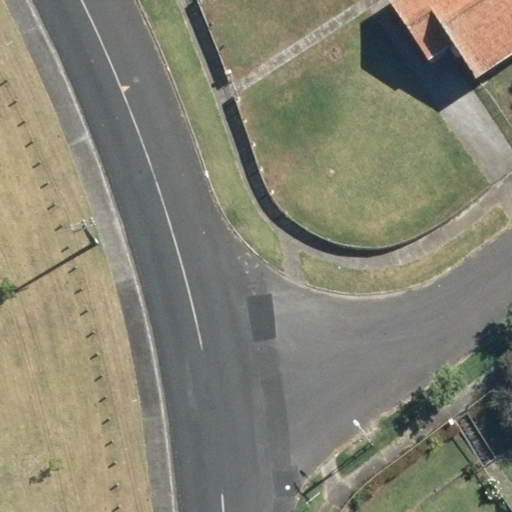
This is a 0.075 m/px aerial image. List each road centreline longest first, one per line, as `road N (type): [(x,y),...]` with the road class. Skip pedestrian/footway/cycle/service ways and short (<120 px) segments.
road 1 (residential): [(220,454),(175,240),(82,0)]
road 2 (residential): [(511,248),(220,454)]
